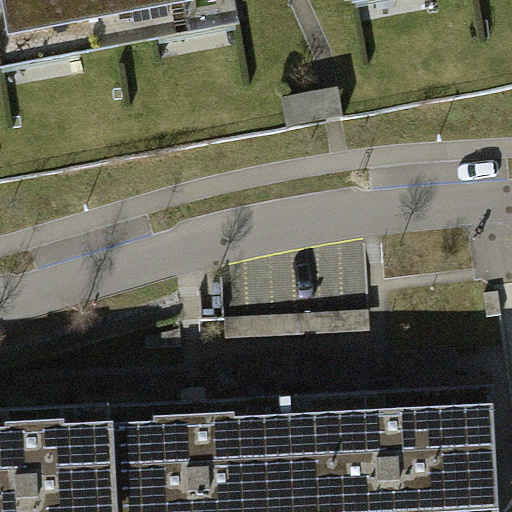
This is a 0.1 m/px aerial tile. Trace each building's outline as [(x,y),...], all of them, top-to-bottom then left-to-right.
[(0,0),(0,70),(232,30),(226,0),(0,0)] [(413,0),(345,0),(347,10),(413,0)] [(493,511),(488,398),(252,409),(256,511),(493,511)] [(256,511),(252,409),(74,417),(77,511),(256,511)] [(77,511),(74,417),(0,420),(0,511),(77,511)]
